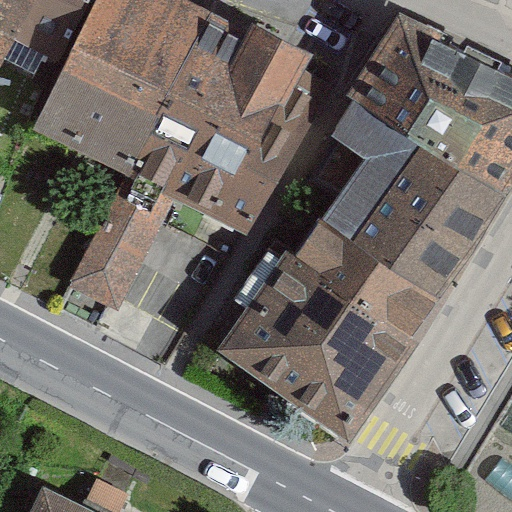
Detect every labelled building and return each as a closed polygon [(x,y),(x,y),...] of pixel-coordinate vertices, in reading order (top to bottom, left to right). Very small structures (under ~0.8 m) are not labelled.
[(33,0),(0,0),(0,64),(3,59),(33,0)] [(92,0),(33,0),(3,59),(53,85),(92,0)] [(232,23),(188,0),(92,0),(53,85),(31,129),(77,151),(85,155),(94,160),(127,176),(161,192),(175,199),(243,234),(247,236),(331,76),(311,65),(315,57),(250,22),(239,42),(226,34),(232,23)] [(511,66),(404,7),(214,349),(349,422),(511,131),(511,66)] [(118,311),(175,199),(161,192),(151,213),(116,195),(70,287),(118,311)] [(86,511),(81,510),(44,492),(41,499),(34,511),(86,511)]
